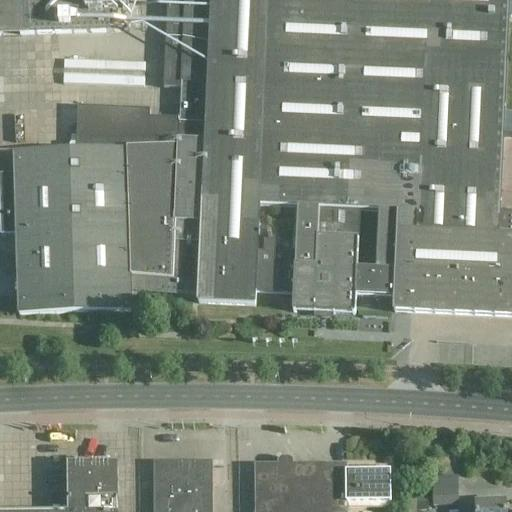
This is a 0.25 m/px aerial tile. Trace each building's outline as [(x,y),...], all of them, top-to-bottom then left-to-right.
[(0,0),(0,37),(110,35),(108,0),(168,0),(164,90),(182,91),(181,121),(151,120),(151,112),(78,109),(76,154),(14,156),(15,176),(0,176),(0,208),(1,237),(17,237),(19,317),(133,313),(132,293),(199,299),(199,305),(256,308),(257,294),(294,296),(293,314),(356,317),(357,299),(395,301),(395,314),(511,319),(511,215),(500,215),(510,0),(0,0)] [(257,467),(255,467),(255,511),(348,511),(348,506),(392,505),(391,474),(348,474),(348,466),(346,467),(294,467),(294,463),(290,460),(282,460),(278,463),(278,467),(257,467)] [(118,466),(69,467),(69,511),(117,511),(117,500),(119,500),(118,466)] [(209,511),(209,468),(158,468),(158,511),(209,511)] [(458,493),(434,494),(434,508),(459,507),(458,493)] [(505,511),(505,503),(475,505),(476,509),(458,510),(457,511),(505,511)]
